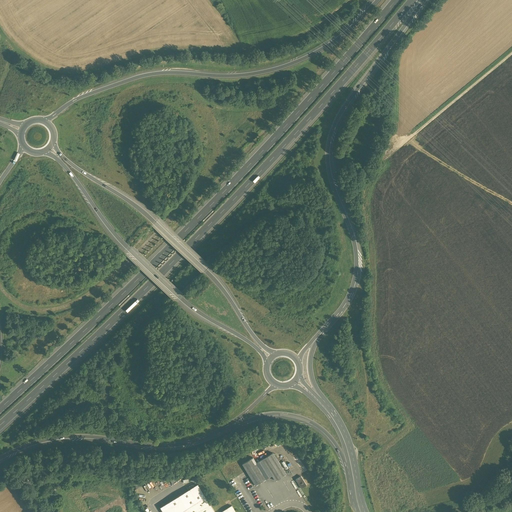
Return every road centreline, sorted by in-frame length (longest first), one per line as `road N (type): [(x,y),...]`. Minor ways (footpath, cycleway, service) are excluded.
road 1 (motorway): [(0,426),(244,190),(414,0)]
road 2 (motorway): [(398,0),(180,237),(0,409)]
road 3 (track): [(351,0),(311,31),(269,46),(151,54),(76,75),(24,58),(0,29)]
road 4 (motorway): [(379,0),(332,43),(270,71),(149,75),(90,93),(43,121)]
road 5 (motorway): [(327,325),(349,296),(357,267),(327,165),(330,134),(349,95),(424,0)]
road 6 (primary): [(277,354),(253,337),(206,270),(140,208),(70,163),(53,140)]
road 7 (primary): [(43,151),(128,248),(267,364)]
road 8 (track): [(0,288),(32,310),(78,301),(190,200)]
road 9 (motorway): [(0,459),(59,438),(167,446),(221,431)]
road 10 (track): [(397,149),(511,53)]
road 11 (motorway): [(221,431),(267,415),(297,417),(324,431),(348,462)]
